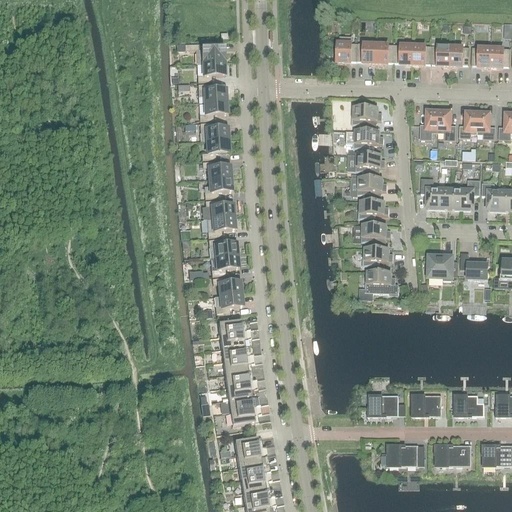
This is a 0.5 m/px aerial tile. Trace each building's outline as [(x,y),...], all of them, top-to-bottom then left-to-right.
[(350,64),(357,64),(357,46),(351,46),(351,40),(340,40),(340,46),(337,46),(337,55),(334,55),(334,66),(350,66),(350,64)] [(376,47),(357,46),(357,64),(363,65),(363,67),(375,67),(376,47)] [(394,48),(376,47),(375,67),(387,68),(387,65),(394,66),(394,48)] [(413,48),(394,48),(394,66),(400,66),(400,68),(412,68),(413,48)] [(431,49),(413,48),(412,68),(424,69),(425,67),(431,67),(431,49)] [(450,50),(431,49),(431,67),(437,67),(437,69),(449,70),(450,50)] [(469,50),(450,50),(449,70),(462,70),(462,68),(469,68),(469,50)] [(478,71),(490,71),(491,51),(472,50),(471,68),(478,69),(478,71)] [(510,52),(491,51),(490,71),(502,72),(502,69),(509,70),(510,52)] [(196,67),(203,66),(224,66),(224,52),(202,53),(195,53),(196,67)] [(224,66),(203,66),(203,79),(197,79),(198,85),(211,84),(211,79),(225,78),(224,66)] [(205,105),(226,104),(225,92),(212,92),(211,87),(198,87),(198,99),(204,99),(205,105)] [(226,104),(205,105),(205,118),(199,118),(199,124),(213,123),(213,117),(227,117),(226,104)] [(352,110),(352,111),(353,111),(352,127),(354,127),(360,127),(360,132),(376,132),(376,124),(381,124),(382,116),(377,116),(377,112),(379,112),(379,111),(352,110)] [(432,133),(438,133),(438,113),(429,113),(429,114),(426,114),(426,128),(420,128),(419,143),(432,143),(432,133)] [(438,113),(438,133),(443,134),(443,144),(455,144),(456,129),(450,129),(450,115),(448,115),(448,114),(438,113)] [(471,135),(477,135),(478,115),(468,114),(468,116),(466,115),(465,129),(459,129),(459,142),(471,142),(471,135)] [(478,115),(477,135),(483,135),(482,142),(495,143),(495,130),(489,130),(490,116),(487,116),(487,115),(478,115)] [(510,136),(511,135),(511,115),(507,116),(507,117),(505,117),(505,131),(499,130),(498,143),(510,143),(510,136)] [(201,144),(207,144),(228,143),(227,130),(214,131),(213,125),(200,126),(201,144)] [(346,134),(345,146),(354,147),(354,151),(355,151),(368,149),(368,147),(383,147),(383,140),(378,139),(378,135),(380,135),(353,134),(346,134)] [(228,143),(207,144),(207,156),(201,157),(202,163),(215,162),(215,156),(229,155),(228,143)] [(348,158),(348,174),(355,174),(357,174),(363,173),(363,177),(362,177),(362,178),(379,179),(379,171),(385,171),(385,163),(380,163),(380,159),(382,159),(382,158),(381,158),(376,158),(355,157),(355,158),(348,158)] [(208,171),(209,183),(231,181),(230,169),(216,170),(216,164),(202,165),(202,171),(208,171)] [(231,181),(209,183),(210,189),(204,189),(205,201),(218,200),(218,195),(232,194),(231,181)] [(356,181),(358,181),(357,198),(358,198),(364,197),(364,201),(381,202),(381,194),(386,194),(387,187),(381,186),(382,182),(383,182),(382,182),(357,181),(356,181)] [(428,212),(438,212),(439,192),(433,192),(433,182),(421,182),(420,197),(426,197),(426,211),(428,211),(428,212)] [(461,193),(461,213),(470,213),(470,212),(473,212),(473,199),(479,199),(479,184),(467,183),(467,193),(461,193)] [(499,214),(500,191),(499,191),(499,194),(494,194),(494,187),(482,186),(481,199),(487,199),(487,213),(489,213),(489,214),(499,214)] [(500,191),(499,214),(505,214),(506,213),(510,214),(511,192),(500,191)] [(445,211),(449,211),(450,192),(439,192),(438,212),(445,212),(445,211)] [(454,213),(461,213),(461,193),(450,192),(449,211),(454,212),(454,213)] [(205,210),(202,210),(206,222),(212,222),(234,220),(233,207),(219,209),(219,203),(205,204),(205,210)] [(383,210),(383,206),(385,206),(385,205),(358,204),(358,205),(360,205),(359,221),(360,221),(373,220),(373,217),(388,218),(388,210),(383,210)] [(203,222),(200,223),(201,235),(208,234),(208,240),(222,239),(221,233),(235,232),(234,220),(212,222),(206,222),(203,222)] [(354,228),(353,244),(361,245),(362,245),(368,244),(368,249),(385,250),(385,241),(390,241),(391,233),(385,233),(385,229),(387,229),(360,228),(354,228)] [(189,233),(181,234),(182,244),(190,243),(189,233)] [(222,242),(208,243),(210,261),(216,260),(237,258),(236,246),(222,247),(222,242)] [(363,268),(365,268),(377,266),(377,264),(392,265),(393,257),(388,257),(388,253),(389,253),(389,252),(363,251),(363,252),(364,252),(363,268)] [(469,256),(460,256),(460,272),(467,273),(467,282),(486,283),(487,267),(481,267),(481,266),(473,266),(473,267),(468,267),(469,256)] [(216,260),(210,261),(211,273),(212,279),(225,278),(225,272),(238,271),(237,258),(216,260)] [(452,264),(452,260),(429,260),(429,270),(427,270),(426,277),(428,277),(428,281),(443,281),(443,283),(451,283),(451,281),(451,279),(457,280),(458,265),(452,264)] [(500,281),(500,283),(511,283),(511,262),(503,263),(502,272),(500,272),(500,281)] [(202,275),(192,275),(192,282),(208,281),(208,274),(202,275)] [(359,291),(359,303),(372,303),(373,296),(398,297),(398,288),(395,287),(395,281),(390,280),(390,276),(392,276),(365,275),(366,275),(366,292),(359,291)] [(219,287),(220,299),(241,297),(240,284),(226,286),(226,280),(212,282),(213,287),(219,287)] [(241,297),(220,299),(214,300),(216,318),(230,316),(229,311),(243,309),(241,297)] [(243,337),(241,324),(218,327),(220,340),(243,337)] [(243,337),(220,340),(221,353),(244,350),(243,337)] [(221,353),(223,365),(246,362),(244,350),(221,353)] [(248,375),(246,362),(223,365),(225,378),(248,375)] [(249,388),(248,375),(225,378),(226,391),(249,388)] [(251,400),(249,388),(226,391),(228,403),(251,400)] [(511,398),(497,399),(497,410),(495,410),(495,421),(496,421),(496,420),(511,419),(511,398)] [(398,399),(369,399),(369,410),(367,410),(367,421),(368,421),(368,420),(399,420),(399,419),(398,419),(398,399)] [(441,399),(412,399),(412,420),(442,420),(442,419),(441,419),(441,399)] [(455,399),(455,420),(484,420),(484,419),(484,406),(477,407),(477,402),(477,399),(455,399)] [(253,413),(251,400),(228,403),(230,416),(253,413)] [(255,426),(255,425),(253,413),(230,416),(232,429),(255,426)] [(257,441),(234,445),(236,458),(259,454),(257,441)] [(418,449),(387,449),(387,447),(386,447),(386,458),(388,458),(388,469),(417,469),(417,465),(417,460),(417,449),(418,449)] [(471,449),(434,449),(434,447),(434,458),(436,458),(436,469),(471,469),(471,449)] [(483,458),(483,469),(511,469),(511,448),(482,449),(482,448),(481,448),(481,458),(483,458)] [(236,458),(238,471),(261,467),(259,454),(236,458)] [(261,467),(238,471),(240,483),(263,480),(261,467)] [(263,480),(240,483),(243,496),(265,492),(263,480)] [(265,492),(243,496),(245,509),(268,505),(265,492)]
